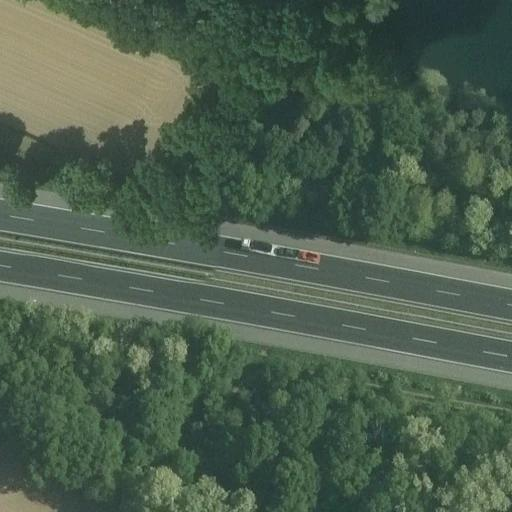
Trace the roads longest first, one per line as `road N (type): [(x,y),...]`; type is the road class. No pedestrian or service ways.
road 1 (motorway): [(0,266),(511,362)]
road 2 (motorway): [(511,303),(0,210)]
road 3 (track): [(173,511),(258,361),(511,406)]
